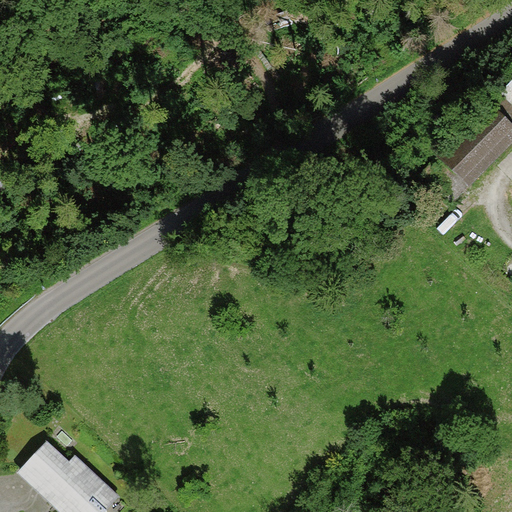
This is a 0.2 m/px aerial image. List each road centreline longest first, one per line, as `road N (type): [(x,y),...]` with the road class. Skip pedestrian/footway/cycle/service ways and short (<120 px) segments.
road 1 (unclassified): [(511,18),(44,312),(0,358)]
road 2 (track): [(274,168),(270,70),(247,48),(48,0)]
road 3 (track): [(0,59),(155,26)]
